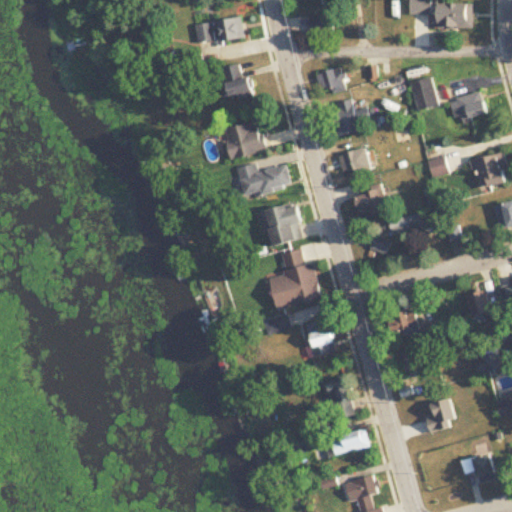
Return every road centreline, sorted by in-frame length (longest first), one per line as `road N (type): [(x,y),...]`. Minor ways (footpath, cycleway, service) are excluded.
road 1 (residential): [(413,511),(272,0)]
road 2 (residential): [(287,54),(511,52)]
road 3 (residential): [(351,297),(511,252)]
